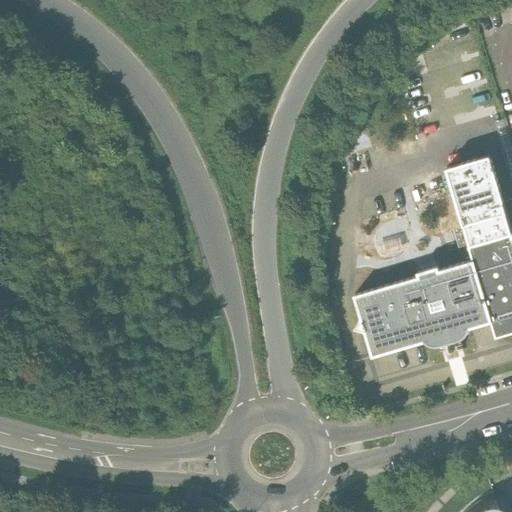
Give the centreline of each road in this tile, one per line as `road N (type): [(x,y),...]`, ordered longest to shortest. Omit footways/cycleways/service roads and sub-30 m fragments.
road 1 (trunk): [(43,0),(126,66),(174,133),(216,241),(251,417)]
road 2 (trunk): [(283,413),(263,245),(271,164),(315,59),(361,0)]
road 3 (tertiary): [(314,471),(456,435),(479,413)]
road 4 (tertiary): [(479,413),(348,437),(311,436)]
road 5 (tertiary): [(88,458),(109,474),(237,483)]
road 6 (tertiary): [(230,443),(193,453),(109,450),(88,458)]
